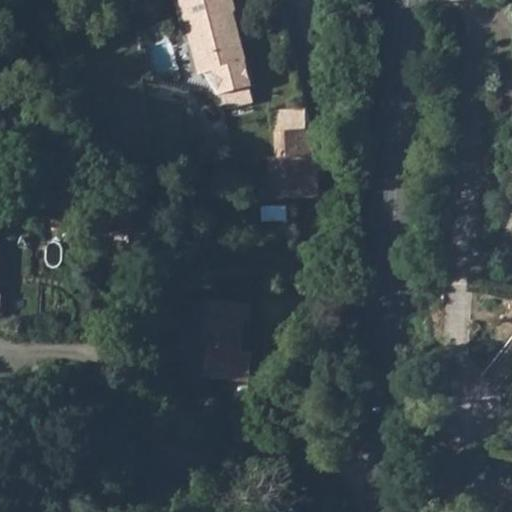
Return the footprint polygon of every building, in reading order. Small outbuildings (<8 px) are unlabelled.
[(254,89),(248,64),(242,65),(235,40),(229,15),(236,13),(232,0),(183,0),(204,76),(219,72),(225,97),(230,95),(233,105),(252,100),(249,90),(254,89)] [(236,13),(229,15),(235,40),(250,36),(245,16),(238,18),(236,13)] [(311,133),(270,136),(271,159),(315,157),(311,133)] [(271,159),(268,159),(271,198),(318,196),(318,186),(315,157),(271,159)] [(203,162),(175,163),(176,177),(204,178),(203,162)] [(254,350),(244,349),(236,348),(239,320),(247,321),(252,321),(254,303),(209,298),(204,345),(208,346),(205,373),(251,379),(254,350)] [(236,348),(244,349),(247,321),(239,320),(236,348)]
